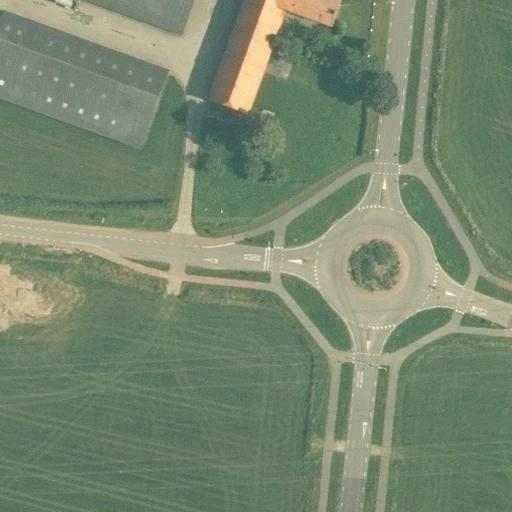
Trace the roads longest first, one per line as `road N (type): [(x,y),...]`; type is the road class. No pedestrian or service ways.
road 1 (tertiary): [(325,263),(0,229)]
road 2 (secondary): [(378,215),(401,0)]
road 3 (secondary): [(353,511),(370,312)]
